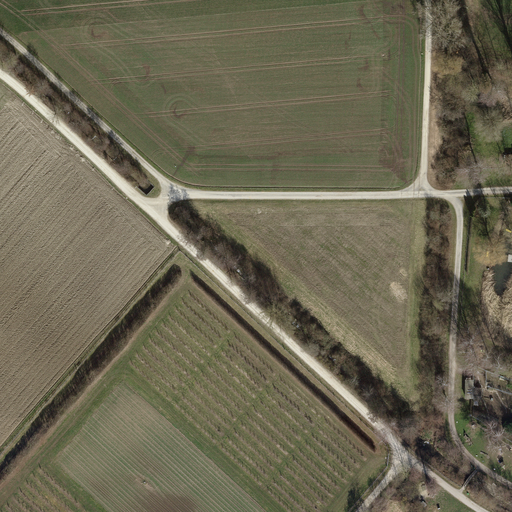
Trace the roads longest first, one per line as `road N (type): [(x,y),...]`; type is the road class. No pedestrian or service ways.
road 1 (track): [(0,74),(154,209),(406,456)]
road 2 (track): [(511,484),(464,452),(454,434),(457,193)]
road 3 (track): [(423,190),(176,192)]
road 4 (track): [(176,192),(0,25)]
road 5 (track): [(457,193),(423,190),(429,0)]
